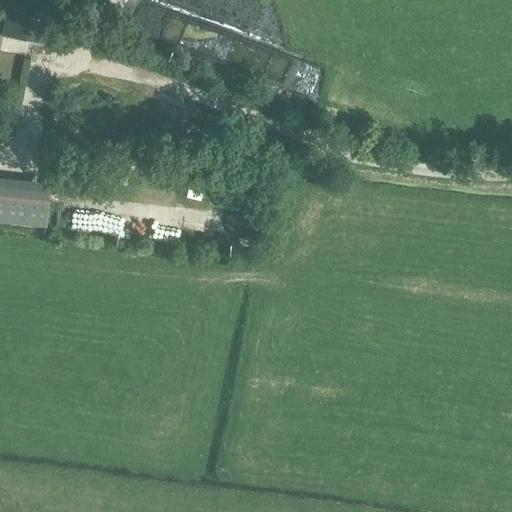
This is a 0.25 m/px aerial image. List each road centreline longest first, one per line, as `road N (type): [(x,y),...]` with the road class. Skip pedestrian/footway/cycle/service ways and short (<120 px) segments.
road 1 (track): [(511,176),(464,177),(342,155),(244,117),(87,77),(115,0)]
road 2 (track): [(87,77),(38,65),(28,161),(0,157)]
